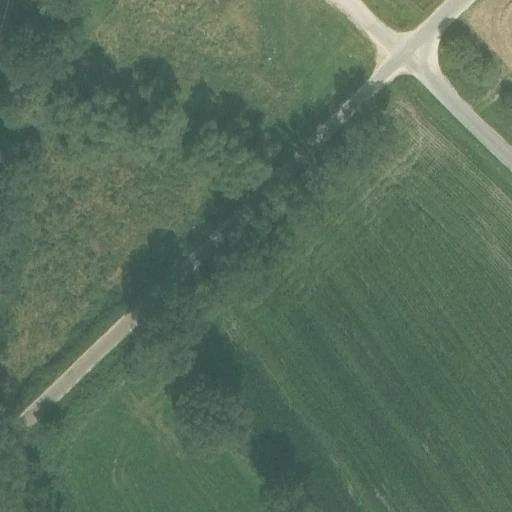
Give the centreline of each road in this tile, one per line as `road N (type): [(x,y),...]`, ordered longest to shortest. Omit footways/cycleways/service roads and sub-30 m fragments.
road 1 (unclassified): [(413,42),(35,389),(0,436)]
road 2 (unclassified): [(511,154),(413,42)]
